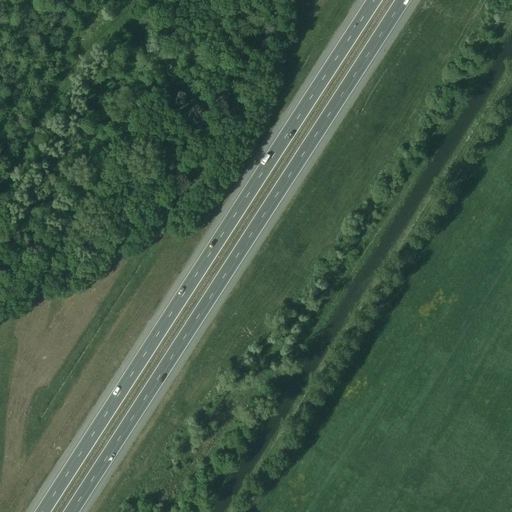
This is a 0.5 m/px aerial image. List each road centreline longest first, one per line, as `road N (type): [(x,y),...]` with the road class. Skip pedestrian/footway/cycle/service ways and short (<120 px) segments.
road 1 (motorway): [(70,511),(402,0)]
road 2 (motorway): [(374,0),(43,511)]
